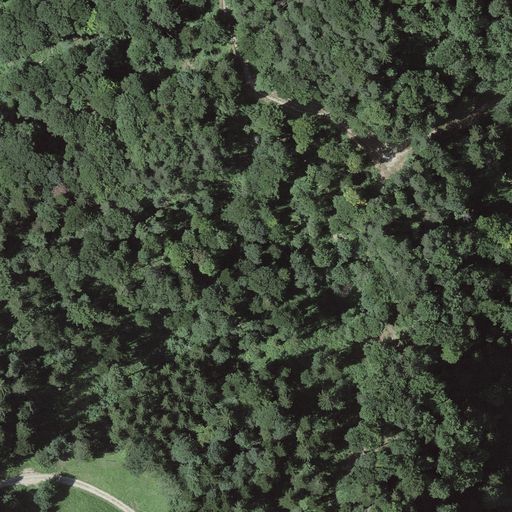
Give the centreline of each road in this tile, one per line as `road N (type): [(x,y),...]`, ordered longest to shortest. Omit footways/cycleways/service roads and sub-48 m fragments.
road 1 (track): [(224,0),(253,82),(339,120),(377,150),(403,149),(511,98)]
road 2 (track): [(0,485),(70,481),(129,511)]
